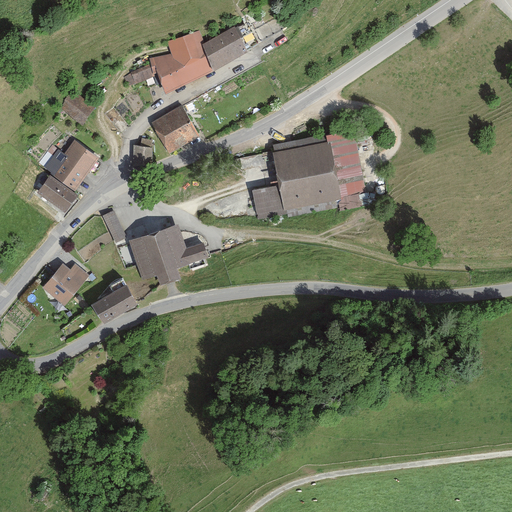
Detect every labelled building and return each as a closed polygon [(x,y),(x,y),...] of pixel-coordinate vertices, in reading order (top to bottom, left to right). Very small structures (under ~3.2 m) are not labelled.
[(204,44),(214,71),(246,52),(234,27),(204,44)] [(214,73),(199,33),(171,43),(175,53),(187,87),(214,73)] [(166,99),(187,87),(175,53),(152,61),(155,69),(123,81),(127,92),(159,80),(166,99)] [(76,92),(64,109),(87,125),(99,108),(76,92)] [(166,137),(194,121),(186,107),(157,123),(166,137)] [(203,136),(194,121),(166,137),(174,152),(203,136)] [(283,210),(367,194),(361,165),(355,132),(276,146),(280,172),(283,185),(251,191),(256,221),(285,216),(283,210)] [(103,156),(78,139),(68,152),(62,148),(49,167),(81,188),(103,156)] [(155,144),(137,145),(138,165),(156,165),(155,144)] [(83,193),(54,174),(42,194),(71,212),(83,193)] [(116,212),(103,217),(114,243),(126,238),(116,212)] [(180,226),(130,239),(141,279),(157,275),(160,286),(180,280),(177,269),(208,260),(204,244),(186,249),(180,226)] [(78,265),(73,271),(65,264),(45,288),(65,305),(91,276),(78,265)] [(104,323),(138,305),(128,285),(93,303),(104,323)]
